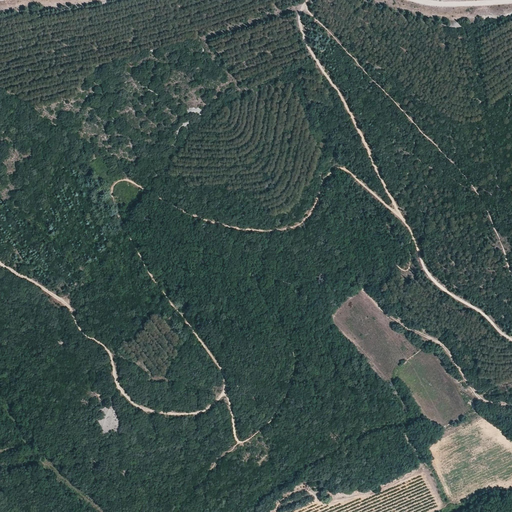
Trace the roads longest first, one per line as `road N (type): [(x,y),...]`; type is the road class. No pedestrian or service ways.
road 1 (track): [(511,339),(430,277),(401,217),(346,168),(331,169),(304,219),(280,230),(226,226),(133,182),(114,183),(116,210),(150,275),(225,380),(216,402),(200,411),(141,407),(116,383),(108,352),(86,335),(71,307),(0,261)]
road 2 (track): [(401,217),(301,31),(307,0)]
